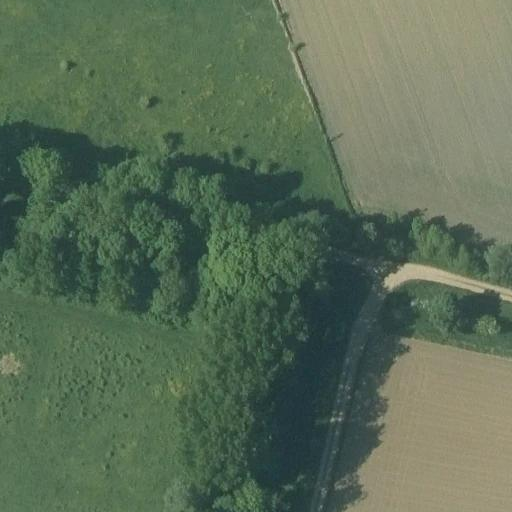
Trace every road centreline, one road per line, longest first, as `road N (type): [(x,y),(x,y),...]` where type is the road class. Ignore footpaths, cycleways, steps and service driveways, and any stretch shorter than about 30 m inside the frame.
road 1 (track): [(0,180),(511,297)]
road 2 (track): [(317,511),(352,356),(395,271)]
